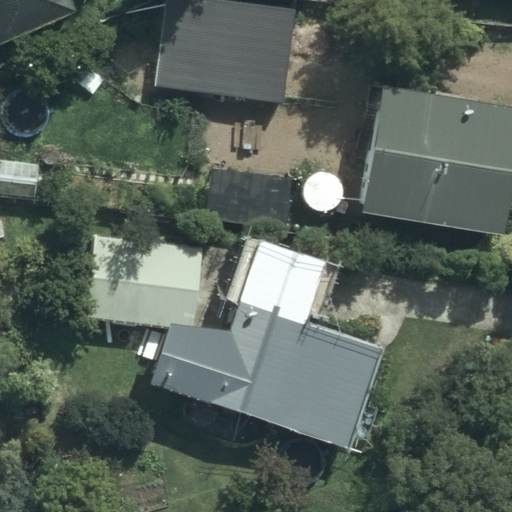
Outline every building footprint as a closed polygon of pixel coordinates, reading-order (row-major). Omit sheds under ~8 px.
[(67,16),(59,0),(0,0),(0,43),(67,16)] [(293,8),(223,0),(161,0),(151,88),(282,103),(293,8)] [(511,153),(511,108),(376,84),(355,211),(499,234),(511,153)] [(201,248),(90,236),(80,318),(191,331),(201,248)] [(318,263),(253,239),(199,400),(345,449),(378,349),(299,322),(318,263)]
